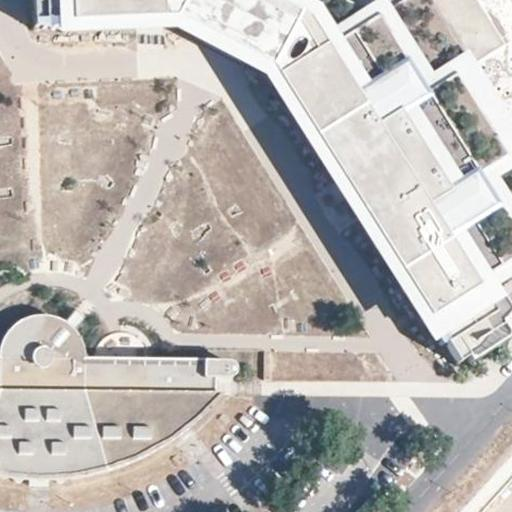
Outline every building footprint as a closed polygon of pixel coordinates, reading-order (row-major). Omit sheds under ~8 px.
[(231,53),(266,71),(289,31),(230,0),(32,0),(34,29),(173,23),(231,53)] [(230,0),(289,31),(266,71),(457,371),(508,339),(501,329),(511,317),(511,138),(507,130),(462,160),(435,117),(480,88),(469,71),(500,50),(466,0),(230,0)] [(511,317),(501,329),(508,339),(511,334),(511,31),(511,30),(492,0),(466,0),(500,50),(469,71),(480,88),(435,117),(462,160),(507,130),(511,138),(511,317)] [(0,475),(29,481),(48,481),(89,476),(123,466),(162,449),(195,422),(223,394),(213,394),(213,380),(226,380),(234,376),(236,370),(233,364),(227,362),(84,360),(80,339),(75,332),(64,323),(52,317),(32,317),(7,332),(0,345),(0,475)] [(329,428),(310,452),(342,474),(361,450),(329,428)]
